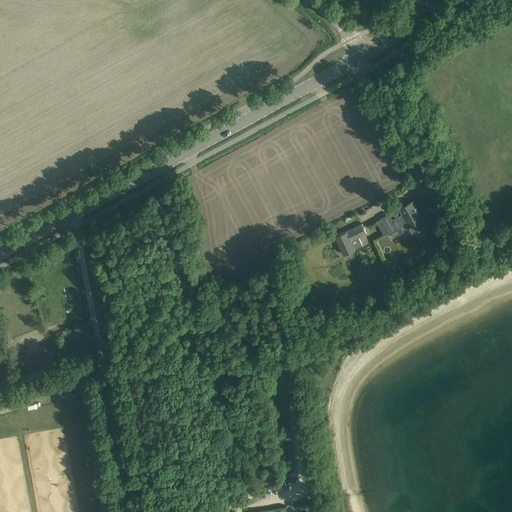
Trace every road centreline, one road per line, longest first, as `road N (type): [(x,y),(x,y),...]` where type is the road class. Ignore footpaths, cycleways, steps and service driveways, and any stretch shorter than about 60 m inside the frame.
road 1 (tertiary): [(69,215),(360,57)]
road 2 (track): [(75,227),(119,446)]
road 3 (track): [(119,446),(214,509),(236,507)]
